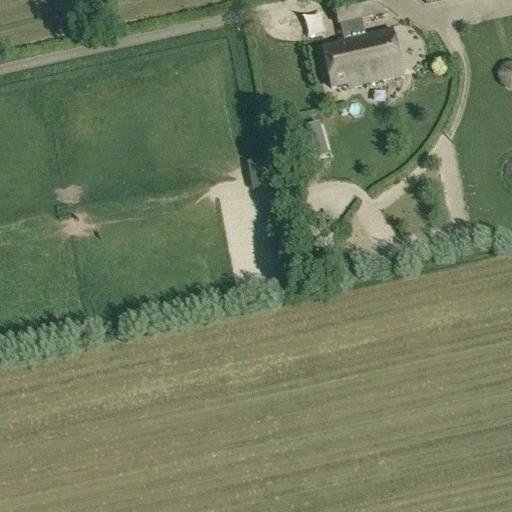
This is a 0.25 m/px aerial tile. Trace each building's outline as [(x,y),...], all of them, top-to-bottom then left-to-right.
[(337,28),(340,28),(362,23),(376,19),(371,0),(361,0),(331,7),(337,28)] [(362,23),(340,28),(343,44),(322,49),(331,91),(402,78),(391,32),(365,38),(362,23)] [(459,69),(470,61),(461,49),(450,57),(459,69)] [(496,79),(511,78),(511,61),(496,62),(496,79)] [(308,144),(323,139),(319,126),(304,130),(308,144)]
